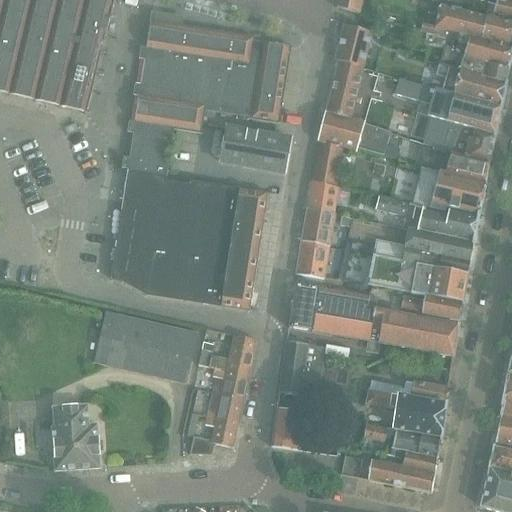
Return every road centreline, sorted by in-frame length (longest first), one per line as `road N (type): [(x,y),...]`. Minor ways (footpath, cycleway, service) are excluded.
road 1 (residential): [(318,17),(243,478)]
road 2 (residential): [(452,511),(511,225)]
road 3 (residential): [(115,498),(226,489),(243,478)]
